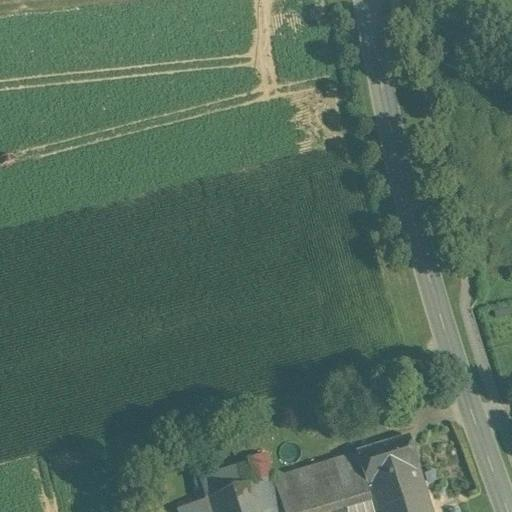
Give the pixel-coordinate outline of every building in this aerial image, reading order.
[(357,456),(370,498),(374,511),(380,511),(426,498),(418,472),(419,472),(408,439),(356,455),(357,456)] [(370,498),(357,456),(334,463),(347,505),(370,498)] [(266,460),(246,466),(252,483),(260,481),(261,485),(273,481),(266,460)] [(334,463),(273,482),(282,511),(324,511),(344,506),(347,505),(334,463)] [(246,466),(201,480),(208,502),(253,487),(252,483),(246,466)] [(260,481),(252,483),(253,487),(208,502),(210,511),(282,511),(273,482),(273,481),(261,485),(260,481)] [(347,505),(344,506),(345,511),(374,511),(370,498),(347,505)] [(430,511),(426,498),(380,511),(430,511)] [(210,511),(208,502),(187,508),(188,511),(210,511)]
